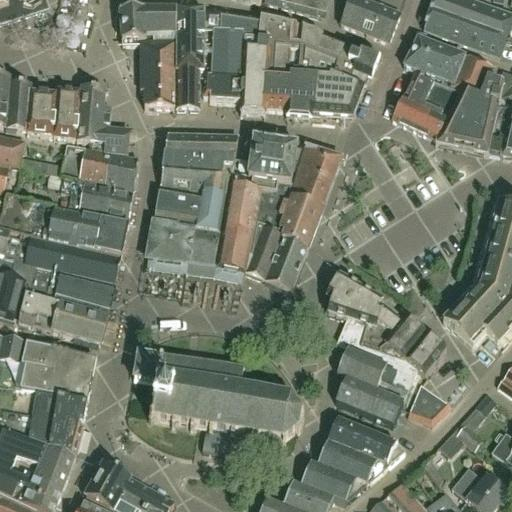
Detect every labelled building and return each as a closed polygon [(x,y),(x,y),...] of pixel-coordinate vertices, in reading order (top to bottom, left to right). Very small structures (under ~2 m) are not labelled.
[(0,0),(0,27),(23,20),(48,12),(43,0),(0,0)] [(230,0),(230,2),(259,10),(262,0),(230,0)] [(267,0),(265,9),(324,24),(331,0),(267,0)] [(511,21),(454,0),(436,0),(423,35),(499,63),(503,52),(505,49),(511,51),(511,21)] [(494,0),(493,7),(503,9),(504,0),(494,0)] [(341,31),(389,50),(401,20),(353,1),(341,31)] [(129,51),(141,51),(141,49),(155,49),(155,40),(176,40),(176,15),(144,14),(120,16),(121,21),(116,21),(117,32),(121,32),(123,51),(126,51),(126,54),(128,53),(129,51)] [(212,63),(214,17),(204,17),(204,16),(177,15),(176,116),(200,117),(200,84),(205,83),(211,83),(212,63)] [(211,83),(205,83),(203,103),(210,103),(209,107),(240,109),(240,108),(241,108),(240,120),(241,120),(244,44),(258,46),(260,24),(214,16),(214,17),(212,63),(211,83)] [(244,44),(241,120),(265,122),(266,116),(287,117),(290,75),(294,76),(299,31),(260,24),(258,46),(244,44)] [(290,75),(287,117),(286,123),(311,125),(312,121),(352,124),(365,92),(368,85),(371,86),(379,65),(323,42),(323,41),(299,31),(294,76),(290,75)] [(416,79),(441,89),(444,84),(454,89),(465,63),(418,45),(404,72),(417,77),(416,79)] [(145,114),(152,114),(174,115),(175,49),(155,49),(141,49),(141,51),(141,97),(145,97),(144,114),(145,114)] [(441,89),(416,79),(392,126),(436,146),(460,99),(479,106),(487,86),(492,73),(465,63),(454,89),(444,84),(441,89)] [(460,99),(436,146),(435,151),(487,162),(498,113),(500,104),(511,90),(511,80),(503,78),(498,90),(493,88),(487,86),(479,106),(460,99)] [(26,138),(27,129),(29,99),(30,99),(31,93),(9,91),(10,84),(0,83),(0,132),(6,133),(6,136),(26,138)] [(511,90),(500,104),(511,112),(511,111),(511,90)] [(80,99),(81,99),(79,129),(78,146),(77,146),(77,148),(106,150),(105,158),(127,160),(129,136),(109,134),(110,115),(103,114),(104,97),(80,95),(80,99)] [(78,146),(79,129),(81,99),(80,99),(57,97),(56,102),(57,102),(55,129),(54,143),(53,143),(53,144),(77,146),(78,146)] [(54,143),(55,129),(57,102),(56,102),(30,99),(29,99),(27,129),(26,138),(27,138),(27,141),(53,143),(54,143)] [(511,115),(498,113),(487,162),(511,166),(511,115)] [(236,164),(238,144),(174,141),(168,141),(164,169),(161,191),(160,194),(225,202),(227,189),(235,172),(236,164)] [(0,171),(8,174),(18,175),(20,163),(23,149),(0,144),(0,171)] [(252,184),(251,194),(261,196),(277,198),(278,187),(291,189),(296,154),(297,154),(297,151),(253,145),(253,147),(254,147),(248,183),(252,184)] [(79,187),(84,188),(86,189),(134,200),(139,165),(66,152),(62,171),(45,168),(43,179),(59,182),(79,187)] [(306,153),(291,202),(324,214),(342,164),(306,153)] [(43,179),(45,168),(20,163),(18,175),(41,179),(43,179)] [(7,174),(8,174),(0,171),(0,198),(3,200),(4,193),(15,195),(19,177),(7,174)] [(86,189),(84,188),(79,187),(79,189),(63,185),(60,199),(70,201),(67,216),(79,218),(80,218),(129,227),(134,200),(86,189)] [(246,279),(255,227),(261,196),(251,194),(229,190),(222,240),(220,240),(215,272),(245,278),(245,279),(246,279)] [(160,194),(156,227),(179,230),(179,231),(220,237),(225,202),(160,194)] [(285,236),(282,244),(309,254),(324,214),(291,202),(277,198),(261,196),(255,227),(285,236)] [(7,202),(5,212),(0,232),(0,235),(32,243),(77,253),(78,252),(122,262),(129,230),(107,226),(107,225),(106,225),(105,226),(102,225),(102,224),(100,224),(100,225),(56,216),(56,213),(14,203),(7,202)] [(476,291),(442,327),(472,354),(486,340),(497,351),(505,343),(511,335),(511,210),(499,207),(476,291)] [(184,268),(215,272),(220,240),(203,236),(179,232),(179,231),(179,230),(156,227),(154,227),(148,264),(184,268)] [(265,287),(282,244),(285,236),(255,227),(246,279),(265,287)] [(0,263),(14,267),(13,269),(25,272),(32,245),(32,243),(0,235),(0,263)] [(282,244),(265,287),(291,298),(308,254),(309,254),(282,244)] [(25,272),(13,269),(11,281),(30,285),(33,286),(35,273),(62,280),(63,279),(116,291),(121,264),(32,245),(25,272)] [(26,285),(29,286),(30,285),(11,281),(13,269),(14,267),(0,263),(0,323),(14,328),(26,285)] [(30,285),(29,286),(26,301),(108,323),(116,291),(63,279),(62,280),(35,273),(33,286),(30,285)] [(331,296),(327,303),(332,306),(328,319),(336,321),(335,323),(337,323),(337,322),(347,325),(367,332),(375,335),(380,319),(381,319),(385,308),(367,297),(367,295),(366,295),(365,296),(359,292),(360,292),(359,291),(358,292),(353,288),(354,287),(352,286),(351,288),(346,284),(345,283),(345,284),(340,281),(335,288),(335,287),(334,288),(335,289),(331,295),(330,294),(330,296),(331,296)] [(108,323),(26,301),(19,329),(52,338),(76,344),(100,351),(108,323)] [(367,332),(360,352),(376,356),(381,357),(397,364),(402,367),(424,339),(406,325),(385,308),(381,319),(380,319),(375,335),(367,332)] [(347,325),(336,350),(347,355),(337,380),(346,384),(403,408),(414,383),(417,375),(402,367),(397,364),(381,357),(376,356),(360,352),(367,332),(347,325)] [(424,339),(402,367),(417,375),(426,382),(446,356),(424,339)] [(0,394),(17,397),(18,396),(28,349),(5,344),(0,370),(0,394)] [(18,396),(21,397),(21,395),(88,408),(96,365),(28,349),(18,396)] [(304,419),(303,415),(298,416),(292,405),(294,401),(291,399),(288,403),(276,401),(278,396),(273,395),(272,400),(241,393),(243,377),(246,375),(244,372),(241,374),(198,368),(193,367),(188,366),(164,363),(162,360),(159,362),(160,364),(155,363),(138,360),(134,386),(157,390),(151,422),(147,425),(150,428),(154,426),(172,429),(171,433),(175,434),(176,429),(191,432),(190,436),(194,437),(194,432),(198,433),(210,435),(209,439),(208,439),(205,459),(251,467),(254,465),(275,469),(277,472),(279,470),(278,468),(281,452),(286,450),(285,445),(296,437),(299,439),(300,436),(297,434),(300,420),(304,419)] [(511,373),(509,378),(498,393),(511,402),(511,373)] [(346,384),(336,408),(393,432),(393,433),(403,408),(346,384)] [(421,391),(408,423),(433,433),(452,414),(421,391)] [(17,397),(0,394),(0,434),(4,436),(4,437),(76,464),(84,435),(88,409),(17,397)] [(474,437),(486,421),(487,421),(497,409),(487,400),(477,413),(476,413),(453,438),(457,441),(475,458),(484,446),(474,437)] [(374,469),(374,468),(388,474),(404,459),(396,449),(337,424),(326,448),(374,469)] [(0,483),(30,497),(35,485),(63,498),(76,464),(4,437),(0,446),(0,483)] [(492,459),(503,468),(511,473),(511,443),(506,439),(492,459)] [(452,443),(438,458),(446,465),(460,449),(452,443)] [(367,492),(388,474),(374,468),(374,469),(326,448),(316,471),(316,472),(342,483),(343,482),(356,488),(356,487),(367,492)] [(299,493),(333,507),(333,506),(345,511),(367,492),(356,487),(356,488),(343,482),(342,483),(316,472),(316,471),(310,469),(300,492),(299,493)] [(102,511),(173,511),(175,509),(110,474),(100,476),(86,503),(102,511)] [(469,475),(452,496),(466,507),(472,511),(497,511),(508,499),(487,481),(483,486),(469,475)] [(0,501),(23,511),(57,511),(63,498),(35,485),(30,497),(0,483),(0,501)] [(455,511),(448,504),(436,511),(423,511),(403,488),(388,501),(397,511),(455,511)] [(282,511),(330,511),(333,507),(299,493),(300,492),(292,489),(283,511),(282,511)] [(0,511),(23,511),(0,501),(0,511)]
